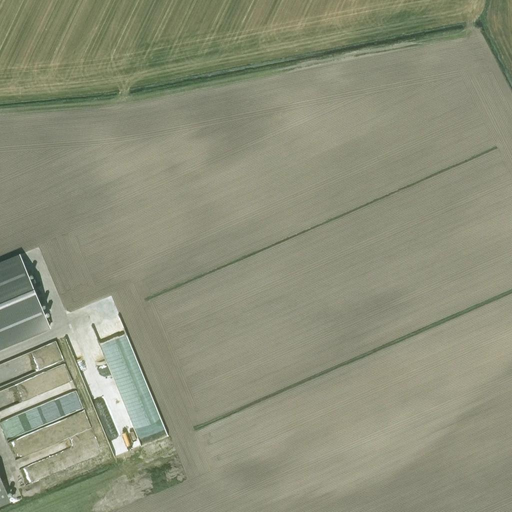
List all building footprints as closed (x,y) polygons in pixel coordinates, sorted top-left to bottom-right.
[(19,253),(0,261),(0,349),(50,328),(19,253)] [(46,349),(53,369),(70,363),(63,343),(46,349)] [(59,368),(59,385),(75,384),(74,368),(59,368)] [(26,386),(1,394),(1,395),(0,395),(0,403),(1,405),(15,401),(14,400),(38,392),(37,388),(44,386),(43,382),(35,384),(34,381),(25,384),(26,386)] [(43,484),(46,488),(58,480),(54,475),(43,484)]
